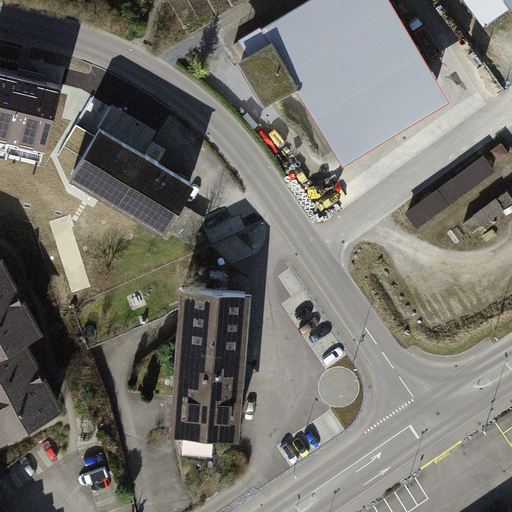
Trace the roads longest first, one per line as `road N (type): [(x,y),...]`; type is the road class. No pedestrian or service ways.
road 1 (tertiary): [(0,22),(108,49),(167,83),(257,162),(431,423)]
road 2 (tertiary): [(431,423),(301,511)]
